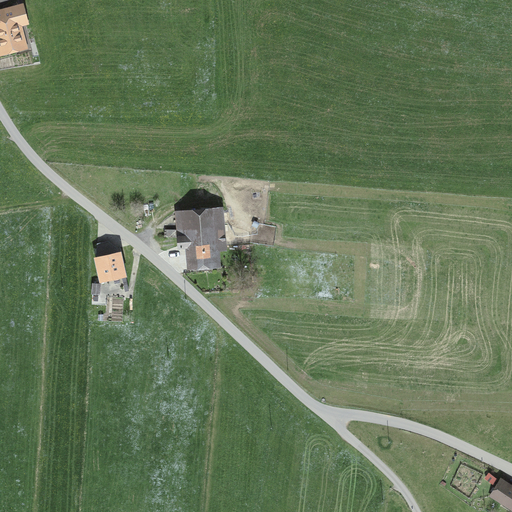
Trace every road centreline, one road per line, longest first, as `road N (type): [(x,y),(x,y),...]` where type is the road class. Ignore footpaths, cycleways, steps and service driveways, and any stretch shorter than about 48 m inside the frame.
road 1 (unclassified): [(0,112),(52,178),(145,249),(324,413)]
road 2 (unclassified): [(324,413),(433,434),(511,467)]
road 3 (unclassified): [(415,511),(324,413)]
